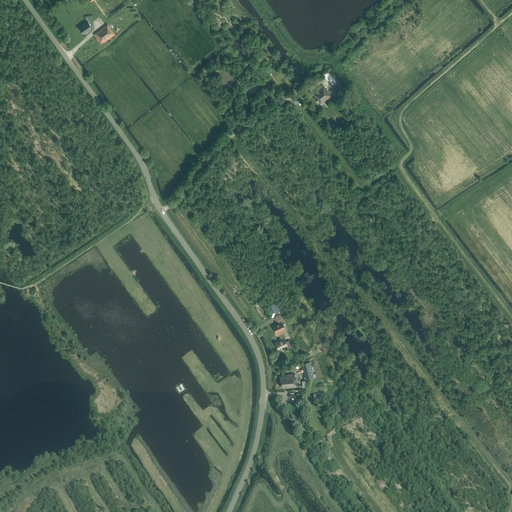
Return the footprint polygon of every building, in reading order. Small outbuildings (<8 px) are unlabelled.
[(84,33),(92,27),(88,21),(79,27),(84,33)] [(110,30),(107,25),(94,35),(101,44),(115,34),(111,29),(110,30)] [(332,96),(323,85),(313,94),(316,97),(314,99),(317,102),(319,101),(321,104),(332,96)] [(275,311),(277,310),(276,306),(274,303),(268,306),(271,313),(275,311)] [(275,343),(278,349),(286,345),(287,348),(291,346),(288,341),(285,342),(284,339),(285,338),(283,333),(286,332),(280,319),(282,318),(279,313),(274,316),(276,321),(278,321),(279,324),(273,326),(278,336),(278,335),(280,339),(278,340),(279,341),(275,343)] [(311,362),(303,364),(306,381),(314,379),(311,362)] [(284,377),(280,378),(281,388),(285,388),(285,389),(297,387),(296,379),(295,379),(294,375),(284,376),(284,377)] [(290,414),(292,419),(298,418),(297,414),(299,413),(298,411),(290,414)]
